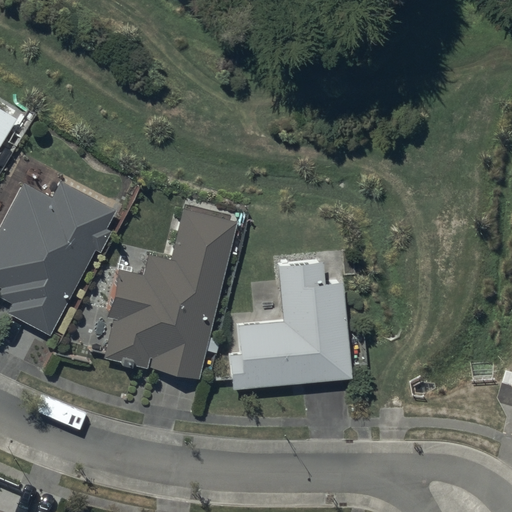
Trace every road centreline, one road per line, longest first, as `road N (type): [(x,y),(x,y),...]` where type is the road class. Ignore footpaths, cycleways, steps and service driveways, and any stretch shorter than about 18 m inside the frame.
road 1 (track): [(415,468),(400,399),(438,307),(436,221),(410,171),(169,120),(0,16)]
road 2 (residential): [(415,468),(296,472),(151,461),(71,441),(0,411)]
